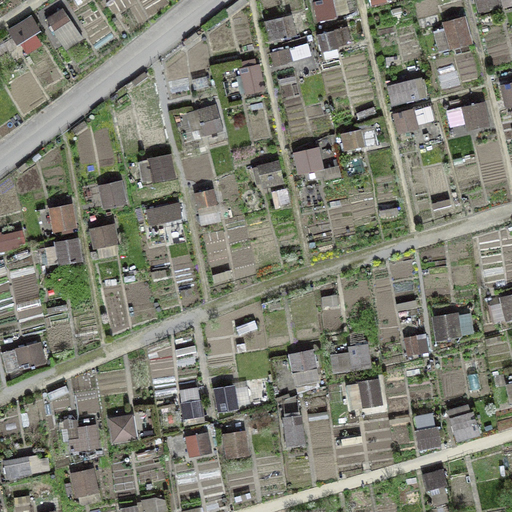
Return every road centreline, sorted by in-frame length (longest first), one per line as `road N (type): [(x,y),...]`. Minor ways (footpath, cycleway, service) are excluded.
road 1 (track): [(0,398),(231,300),(511,208)]
road 2 (track): [(511,434),(255,511)]
road 3 (track): [(0,160),(203,0)]
